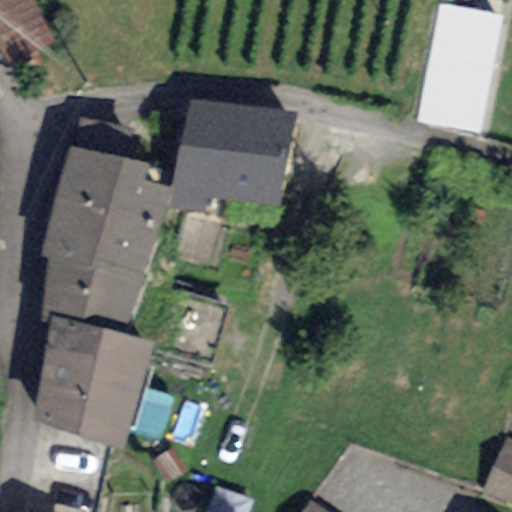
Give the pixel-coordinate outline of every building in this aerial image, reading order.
[(54,46),(29,0),(0,0),(0,56),(7,70),(54,46)] [(500,21),(442,10),(420,121),(478,133),(500,21)] [(285,113),(194,100),(183,179),(274,191),(285,113)] [(175,159),(68,139),(41,253),(42,306),(53,310),(126,327),(175,159)] [(126,327),(53,310),(34,415),(123,440),(148,332),(126,327)] [(511,440),(506,438),(482,491),(511,505),(511,440)] [(328,511),(310,500),(301,511),(328,511)]
